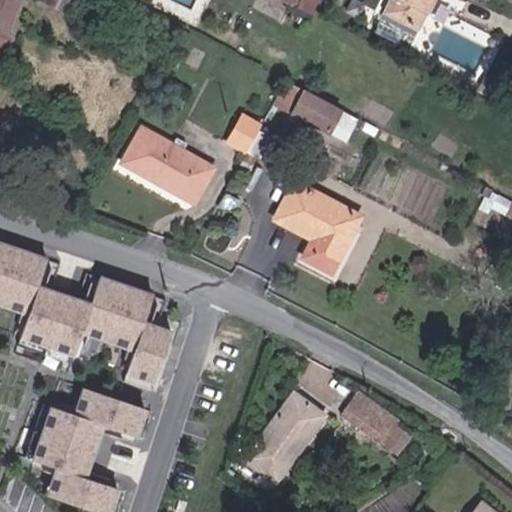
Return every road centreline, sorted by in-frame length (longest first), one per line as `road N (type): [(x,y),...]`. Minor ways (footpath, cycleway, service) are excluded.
road 1 (unclassified): [(511,459),(426,398),(296,325),(212,293)]
road 2 (residential): [(212,293),(144,511)]
road 3 (unclassified): [(212,293),(0,217)]
